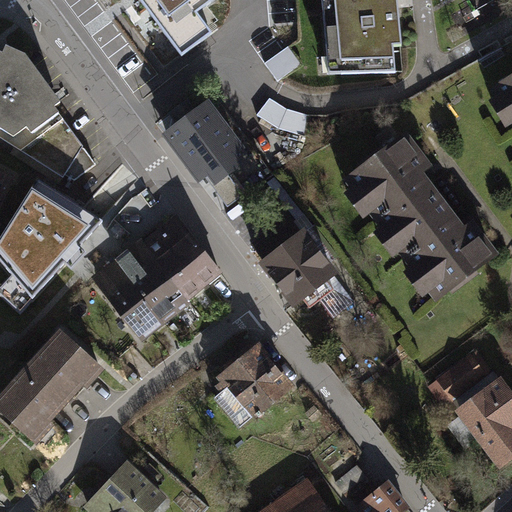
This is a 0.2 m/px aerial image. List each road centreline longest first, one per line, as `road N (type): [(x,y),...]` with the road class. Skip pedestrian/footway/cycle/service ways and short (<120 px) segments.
road 1 (residential): [(23,0),(38,6),(260,302)]
road 2 (residential): [(260,302),(122,410),(29,511)]
road 3 (residential): [(260,302),(429,511)]
